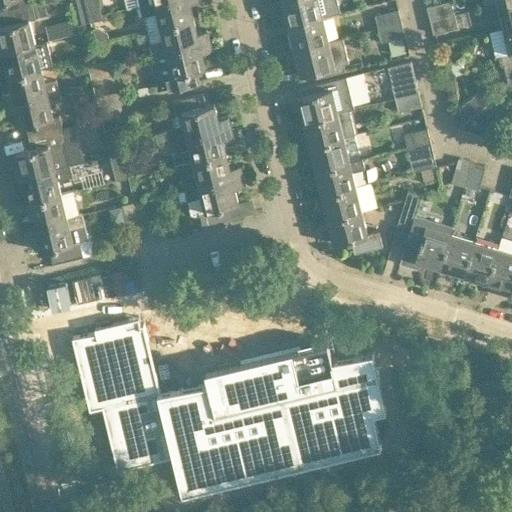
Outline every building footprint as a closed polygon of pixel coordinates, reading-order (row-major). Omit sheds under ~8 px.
[(0,0),(0,6),(1,10),(32,2),(31,0),(0,0)] [(91,20),(85,0),(73,0),(80,23),(91,20)] [(98,0),(85,0),(91,20),(103,17),(98,0)] [(158,11),(161,24),(194,16),(190,2),(197,0),(153,0),(139,3),(142,15),(158,11)] [(283,0),(289,24),(324,15),(340,11),(337,0),(283,0)] [(445,0),(426,5),(430,19),(454,13),(451,0),(445,0)] [(511,0),(507,0),(497,2),(503,27),(511,24),(511,0)] [(0,48),(35,40),(30,19),(36,17),(48,14),(45,2),(33,5),(32,2),(1,10),(4,22),(0,22),(0,48)] [(374,14),(378,28),(403,22),(399,8),(374,14)] [(454,13),(430,19),(433,32),(458,26),(454,13)] [(289,24),(294,48),(330,40),(324,15),(289,24)] [(152,52),(154,52),(210,38),(207,29),(197,31),(194,16),(161,24),(164,39),(150,42),(152,52)] [(76,18),(46,26),(49,38),(79,31),(76,18)] [(403,22),(378,28),(381,41),(388,39),(392,55),(406,51),(403,36),(406,35),(403,22)] [(509,52),(502,54),(504,65),(507,75),(508,79),(508,82),(511,79),(511,24),(503,27),(509,52)] [(330,40),(294,48),(300,73),(315,70),(316,77),(346,70),(344,63),(349,62),(344,37),(330,40)] [(35,40),(0,48),(0,59),(4,58),(7,73),(41,65),(52,63),(46,38),(35,40)] [(210,38),(154,52),(160,76),(162,76),(166,75),(169,88),(170,88),(181,85),(200,81),(197,67),(205,65),(202,50),(212,48),(210,38)] [(112,57),(101,60),(108,91),(120,88),(112,57)] [(108,91),(101,60),(88,63),(96,94),(108,91)] [(387,66),(395,97),(419,91),(411,60),(387,66)] [(2,91),(4,100),(47,90),(41,65),(7,73),(11,88),(2,91)] [(301,93),(298,94),(304,119),(339,111),(350,108),(355,107),(354,103),(369,99),(363,71),(347,75),(300,86),(301,93)] [(507,75),(485,93),(489,98),(508,82),(508,79),(507,75)] [(47,90),(4,100),(7,110),(16,108),(20,123),(29,121),(32,132),(63,125),(61,114),(54,116),(50,101),(61,98),(59,87),(47,90)] [(419,91),(395,97),(398,111),(423,105),(419,91)] [(176,112),(168,115),(171,128),(174,137),(174,139),(231,125),(228,114),(218,116),(215,101),(206,104),(203,92),(184,97),(173,99),(176,112)] [(457,126),(492,136),(500,106),(487,103),(457,126)] [(304,119),(310,143),(356,132),(350,108),(304,119)] [(128,122),(116,125),(124,155),(136,152),(128,122)] [(10,167),(13,176),(70,163),(64,140),(67,140),(63,125),(32,132),(35,144),(16,149),(20,164),(10,167)] [(124,155),(116,125),(105,128),(117,178),(128,175),(124,155)] [(231,125),(174,139),(176,149),(191,146),(194,159),(227,152),(223,136),(233,133),(231,125)] [(405,133),(408,146),(432,140),(428,127),(405,133)] [(171,128),(156,132),(158,141),(174,137),(171,128)] [(310,143),(316,168),(351,159),(362,157),(356,132),(310,143)] [(432,140),(408,146),(411,159),(435,153),(432,140)] [(194,159),(201,185),(243,175),(240,165),(231,168),(227,152),(194,159)] [(452,179),(465,183),(472,160),(459,156),(452,179)] [(316,168),(322,192),(357,184),(354,171),(365,168),(362,157),(351,159),(316,168)] [(472,160),(465,183),(479,188),(486,165),(472,160)] [(25,184),(28,199),(62,191),(59,178),(73,175),(70,163),(13,176),(15,186),(25,184)] [(243,175),(201,185),(185,188),(191,212),(200,210),(203,223),(233,215),(230,204),(239,202),(235,187),(245,184),(243,175)] [(322,192),(327,217),(363,208),(357,184),(322,192)] [(399,221),(411,224),(412,223),(415,213),(421,194),(408,190),(399,221)] [(22,217),(24,226),(68,216),(62,191),(28,199),(32,214),(22,217)] [(160,195),(148,198),(152,212),(164,209),(160,195)] [(146,197),(134,200),(142,231),(154,228),(146,197)] [(142,231),(134,200),(122,203),(130,233),(142,231)] [(363,208),(327,217),(334,242),(352,237),(355,251),(383,244),(380,229),(368,232),(363,208)] [(68,216),(24,226),(27,236),(37,234),(41,249),(49,247),(52,257),(52,260),(64,257),(83,252),(80,240),(88,238),(85,224),(82,213),(68,216)] [(407,241),(406,244),(418,248),(416,257),(415,259),(423,261),(440,266),(443,257),(451,231),(452,225),(415,214),(411,224),(407,241)] [(440,266),(464,273),(475,238),(451,231),(440,266)] [(464,273),(488,280),(499,245),(475,238),(464,273)] [(488,280),(511,288),(511,287),(511,249),(499,245),(488,280)] [(97,331),(73,336),(90,408),(103,405),(118,468),(174,455),(183,492),(382,444),(374,411),(387,408),(373,351),(333,358),(328,340),(206,369),(209,381),(161,390),(144,323),(141,323),(139,316),(95,326),(97,331)] [(422,402),(417,418),(426,421),(431,405),(422,402)] [(407,451),(403,462),(411,465),(415,453),(407,451)] [(197,490),(183,493),(185,501),(199,498),(197,490)]
